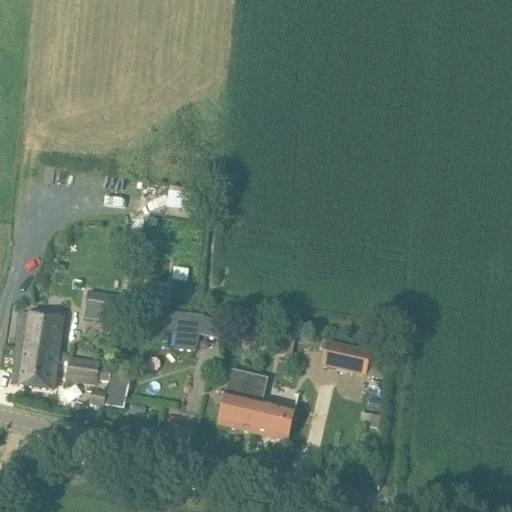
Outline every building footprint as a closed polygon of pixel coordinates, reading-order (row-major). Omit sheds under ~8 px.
[(144,206),(163,208),(162,216),(180,218),(183,189),(146,186),(144,206)] [(142,225),(139,261),(152,262),(155,226),(142,225)] [(151,283),(131,280),(127,301),(147,305),(151,283)] [(121,300),(88,294),(83,319),(117,326),(121,300)] [(164,333),(175,334),(173,351),(195,353),(200,336),(204,319),(204,318),(165,315),(164,333)] [(14,351),(55,358),(61,322),(19,316),(14,351)] [(359,352),(327,344),(321,370),(354,377),(359,352)] [(55,358),(14,351),(8,387),(50,393),(55,358)] [(97,367),(67,363),(65,382),(94,386),(97,367)] [(130,379),(111,375),(103,408),(123,412),(130,379)] [(217,429),(251,437),(260,404),(252,402),(256,387),(229,381),(217,429)] [(260,404),(251,437),(286,446),(294,413),(260,404)] [(379,418),(371,416),(368,429),(377,430),(379,418)]
